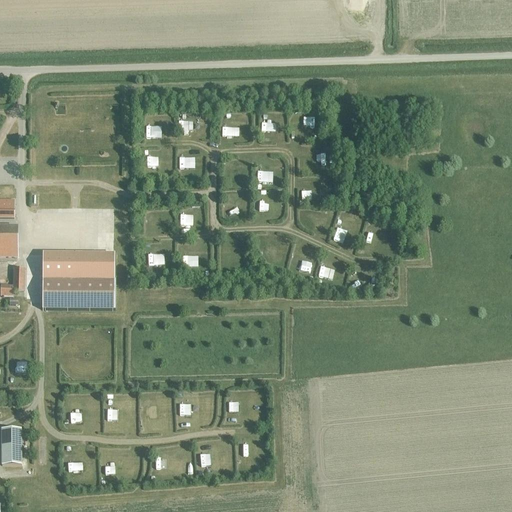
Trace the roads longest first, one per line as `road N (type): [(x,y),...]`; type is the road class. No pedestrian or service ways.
road 1 (unclassified): [(0,72),(511,56)]
road 2 (track): [(23,71),(21,213),(31,222),(35,304)]
